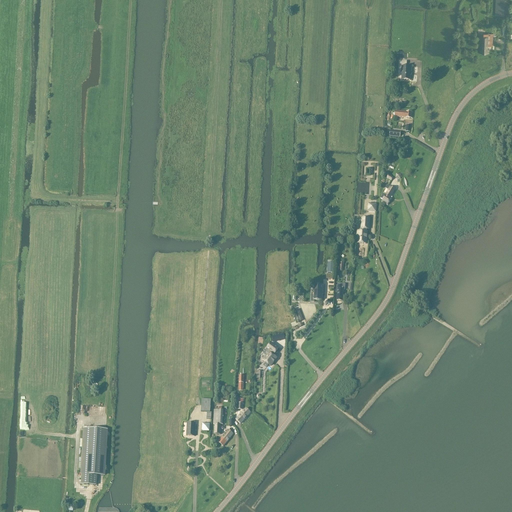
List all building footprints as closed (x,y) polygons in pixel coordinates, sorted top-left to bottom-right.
[(492,46),(493,34),(480,33),(480,42),(482,43),(481,50),(479,50),(479,53),(489,54),(489,49),(487,49),(487,46),(492,46)] [(402,73),(401,80),(410,80),(410,76),(411,76),(412,67),(405,67),(405,65),(406,65),(406,60),(400,60),(400,64),(402,64),(402,67),(402,70),(401,70),(400,73),(402,73)] [(389,190),(383,201),(382,202),(388,206),(390,201),(389,201),(395,190),(387,186),(386,189),(389,190)] [(369,230),(370,219),(364,218),(361,218),(361,229),(363,229),(364,229),(363,232),(359,232),(358,232),(358,237),(359,237),(358,244),(366,244),(367,232),(367,229),(369,230)] [(323,292),(324,286),(323,286),(315,286),(314,301),(322,301),(322,292),(323,292)] [(337,301),(342,301),(346,302),(346,297),(343,296),(343,290),(341,290),(341,286),(336,286),(336,291),(338,291),(337,301)] [(263,361),(271,367),(277,359),(270,353),(268,356),(267,356),(263,361)] [(202,399),(201,411),(207,412),(206,419),(211,419),(211,412),(210,412),(210,406),(211,399),(202,399)] [(219,411),(214,411),(214,425),(215,425),(215,435),(221,436),(221,427),(223,427),(224,421),(224,420),(224,411),(222,411),(222,408),(219,408),(219,411)] [(236,420),(241,424),(251,413),(246,409),(236,420)] [(196,424),(188,423),(187,436),(195,437),(196,424)] [(105,476),(107,430),(83,429),(80,475),(81,475),(80,485),(96,486),(96,476),(105,476)] [(223,447),(233,434),(228,430),(218,443),(223,447)]
